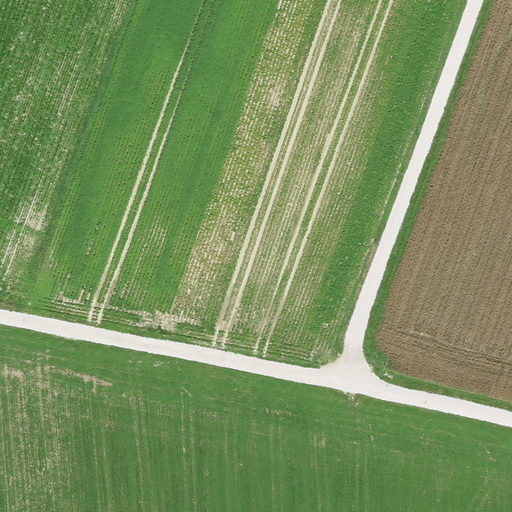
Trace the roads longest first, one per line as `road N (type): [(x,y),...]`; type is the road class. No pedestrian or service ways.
road 1 (track): [(342,380),(352,328),(471,0)]
road 2 (track): [(342,380),(0,316)]
road 3 (track): [(511,429),(342,380)]
